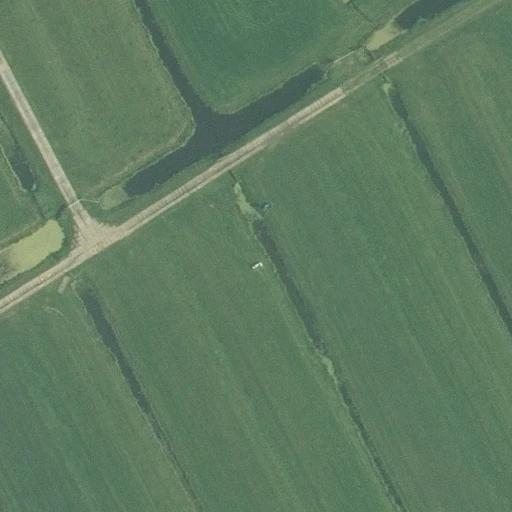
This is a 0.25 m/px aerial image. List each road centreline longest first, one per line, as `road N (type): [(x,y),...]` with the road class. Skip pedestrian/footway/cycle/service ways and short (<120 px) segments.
road 1 (track): [(340,90),(0,306)]
road 2 (track): [(0,60),(96,245)]
